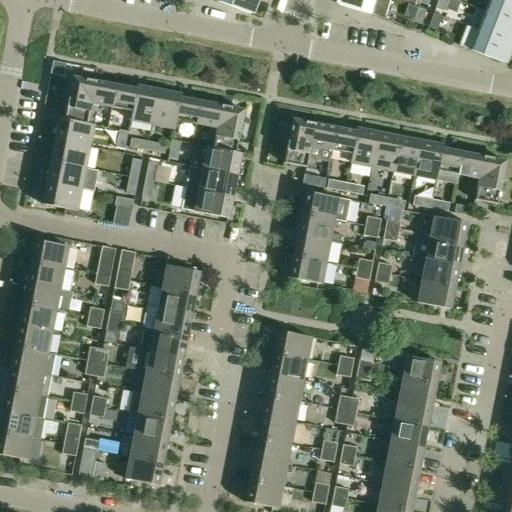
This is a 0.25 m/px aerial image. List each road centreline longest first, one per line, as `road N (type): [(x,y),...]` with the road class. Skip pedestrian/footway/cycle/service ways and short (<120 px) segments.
road 1 (residential): [(212,511),(235,376),(221,344),(238,256)]
road 2 (residential): [(238,256),(0,216)]
road 3 (residential): [(511,85),(283,42)]
road 4 (residential): [(283,42),(76,0)]
road 5 (residential): [(446,511),(456,456),(482,431),(504,314)]
road 6 (tertiary): [(0,143),(26,0)]
